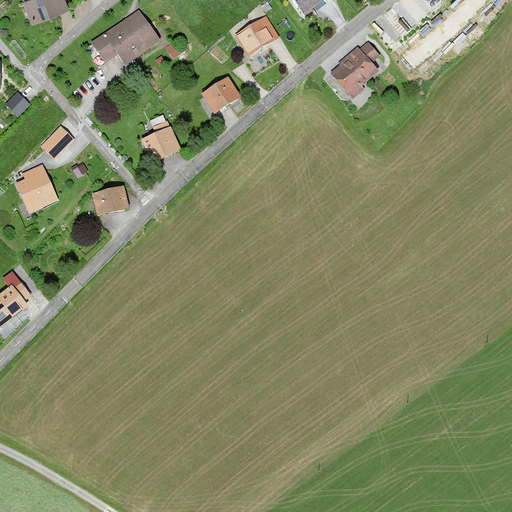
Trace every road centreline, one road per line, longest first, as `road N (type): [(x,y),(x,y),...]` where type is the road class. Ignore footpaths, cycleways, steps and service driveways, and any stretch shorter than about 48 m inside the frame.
road 1 (tertiary): [(154,206),(384,0)]
road 2 (residential): [(154,206),(35,69),(113,0)]
road 3 (tertiary): [(0,361),(154,206)]
road 4 (track): [(103,511),(0,451)]
